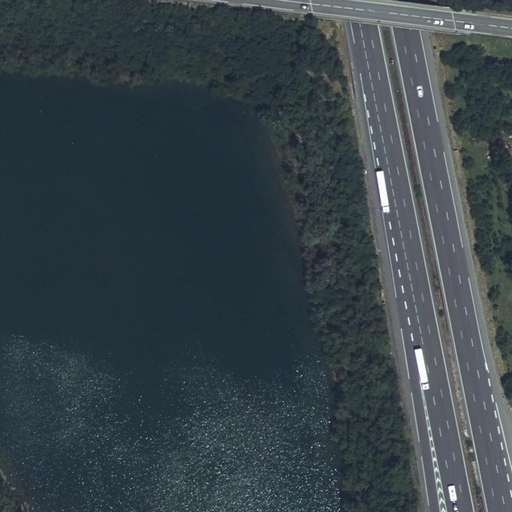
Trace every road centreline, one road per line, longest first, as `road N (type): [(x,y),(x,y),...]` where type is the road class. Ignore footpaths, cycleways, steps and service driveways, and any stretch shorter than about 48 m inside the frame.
road 1 (motorway): [(502,511),(401,0)]
road 2 (motorway): [(358,0),(420,316)]
road 3 (motorway): [(420,316),(459,511)]
road 4 (motorway): [(420,316),(410,351),(434,511)]
road 5 (secondary): [(310,4),(456,22)]
